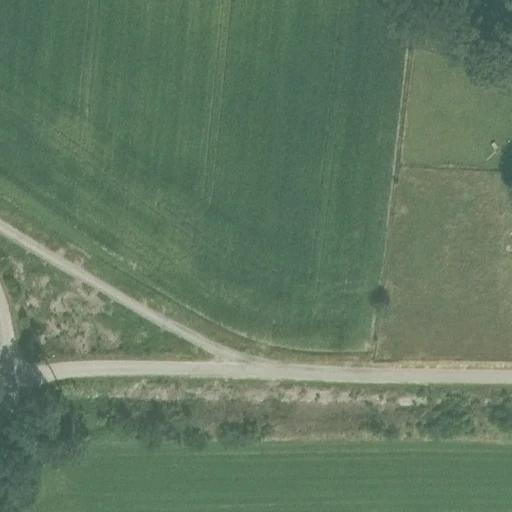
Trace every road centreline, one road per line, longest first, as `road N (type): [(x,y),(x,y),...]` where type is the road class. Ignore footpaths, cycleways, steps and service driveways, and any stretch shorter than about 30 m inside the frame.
road 1 (unclassified): [(263,369),(0,224)]
road 2 (unclassified): [(263,369),(122,367),(0,379)]
road 3 (unclassified): [(511,377),(263,369)]
